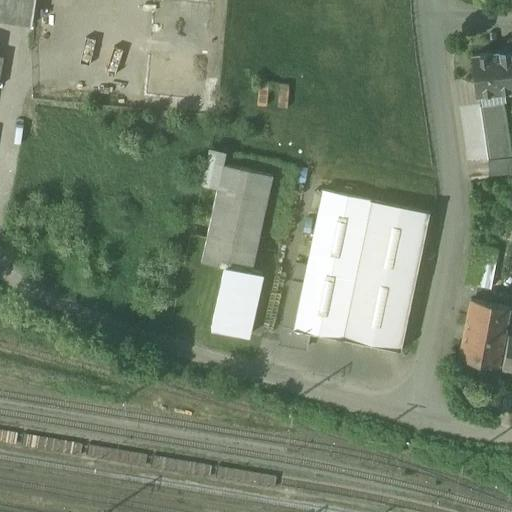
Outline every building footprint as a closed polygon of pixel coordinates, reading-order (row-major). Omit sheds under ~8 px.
[(35,0),(0,0),(0,19),(32,24),(35,0)] [(511,50),(473,55),(478,94),(511,90),(511,50)] [(503,104),(479,106),(487,160),(511,157),(503,104)] [(511,157),(487,160),(489,176),(511,173),(511,157)] [(223,164),(207,160),(201,184),(217,188),(223,164)] [(272,174),(223,164),(217,188),(201,260),(201,261),(201,262),(224,267),(262,275),(262,274),(250,271),(272,174)] [(370,200),(322,190),(303,283),(301,289),(290,287),(281,327),(309,333),(341,339),(370,200)] [(429,212),(370,200),(341,339),(400,352),(429,212)] [(484,265),(469,262),(465,283),(477,285),(477,284),(480,285),(483,270),(484,265)] [(224,267),(210,328),(248,336),(262,275),(224,267)] [(492,272),(483,270),(480,285),(490,286),(492,272)] [(303,283),(291,281),(290,287),(301,289),(303,283)] [(511,307),(472,299),(459,357),(498,365),(511,307)] [(309,333),(281,327),(278,343),(306,348),(309,333)] [(511,334),(508,334),(502,367),(511,369),(511,334)]
